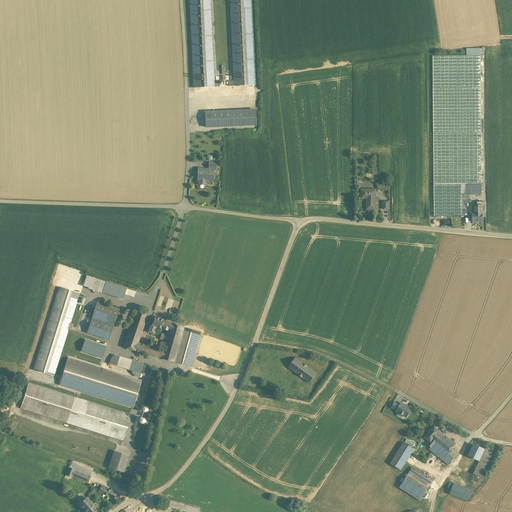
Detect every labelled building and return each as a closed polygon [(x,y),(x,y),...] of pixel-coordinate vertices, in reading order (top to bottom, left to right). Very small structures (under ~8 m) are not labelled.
[(210,0),(189,0),(193,88),(214,87),(210,0)] [(250,0),(229,0),(233,86),(254,85),(250,0)] [(481,58),(433,58),(433,133),(481,132),(481,58)] [(255,110),(205,112),(205,128),(256,126),(255,110)] [(481,132),(433,133),(434,184),(482,183),(481,132)] [(214,170),(198,168),(196,181),(213,183),(214,170)] [(482,185),(433,185),(433,195),(482,194),(482,185)] [(376,189),(361,189),(361,198),(367,198),(367,209),(376,209),(376,189)] [(464,196),(433,196),(433,214),(467,213),(467,198),(467,196),(466,196),(466,195),(464,195),(464,196)] [(477,213),(472,213),(472,222),(482,222),(482,213),(477,213)] [(105,281),(86,275),(83,285),(102,291),(105,281)] [(105,281),(102,292),(123,299),(126,287),(105,281)] [(78,293),(60,287),(34,369),(53,375),(68,328),(71,329),(72,324),(69,323),(78,293)] [(119,309),(97,302),(87,332),(108,340),(119,309)] [(136,310),(123,347),(135,351),(136,348),(138,342),(148,314),(136,310)] [(171,322),(155,317),(152,325),(150,325),(148,332),(153,334),(156,327),(168,331),(171,322)] [(163,349),(160,358),(174,362),(183,330),(184,327),(171,322),(168,331),(163,349)] [(183,330),(174,362),(182,364),(191,332),(183,330)] [(108,350),(89,344),(86,352),(105,358),(108,350)] [(159,348),(145,345),(144,350),(143,353),(156,357),(159,348)] [(120,356),(114,354),(111,364),(117,366),(120,356)] [(138,362),(120,356),(117,366),(132,371),(135,372),(138,362)] [(141,380),(67,357),(59,384),(133,407),(141,380)] [(316,372),(295,357),(288,366),(309,382),(316,372)] [(144,364),(138,362),(135,372),(141,374),(144,364)] [(300,379),(292,373),(289,377),(297,383),(300,379)] [(74,398),(28,383),(21,407),(66,422),(74,398)] [(301,383),(295,391),(301,395),(307,387),(301,383)] [(131,416),(74,398),(66,422),(124,440),(131,416)] [(411,409),(401,403),(396,412),(406,417),(411,409)] [(433,425),(424,437),(430,442),(431,442),(440,431),(433,425)] [(450,429),(445,425),(442,430),(446,434),(450,429)] [(455,443),(440,431),(431,442),(430,442),(428,445),(431,447),(432,446),(445,456),(449,451),(455,443)] [(487,445),(476,440),(471,451),(470,451),(462,468),(473,473),(487,445)] [(404,442),(390,463),(401,470),(414,449),(404,442)] [(487,445),(473,473),(473,474),(481,477),(494,449),(487,445)] [(455,456),(449,451),(445,456),(432,446),(431,447),(429,449),(449,464),(455,456)] [(129,455),(114,450),(109,468),(124,472),(129,455)] [(75,470),(69,467),(66,474),(72,477),(75,470)] [(433,481),(412,467),(399,487),(420,501),(433,481)] [(458,484),(450,481),(447,488),(455,491),(458,484)] [(111,490),(101,486),(99,491),(108,496),(111,490)] [(116,493),(111,490),(108,496),(113,499),(116,493)] [(90,511),(95,507),(87,498),(85,500),(82,497),(78,500),(80,501),(78,503),(85,511),(90,511)]
